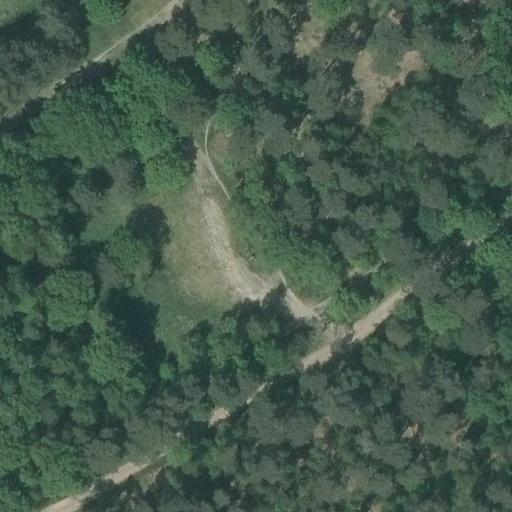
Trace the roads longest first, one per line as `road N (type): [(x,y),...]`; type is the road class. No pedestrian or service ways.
road 1 (track): [(81,511),(344,336)]
road 2 (track): [(344,336),(253,237),(203,167)]
road 3 (track): [(344,336),(454,246),(511,211)]
road 4 (track): [(344,336),(391,391),(439,511)]
road 5 (track): [(0,123),(132,44)]
road 6 (track): [(132,44),(203,167)]
